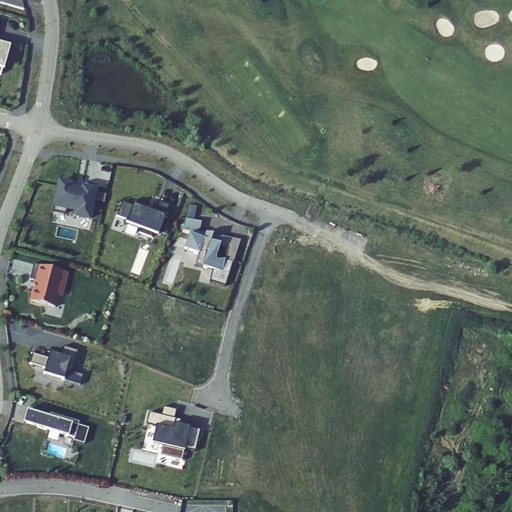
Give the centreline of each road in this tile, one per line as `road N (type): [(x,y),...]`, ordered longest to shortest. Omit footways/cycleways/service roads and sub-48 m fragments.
road 1 (residential): [(38,129),(160,149),(233,196),(271,210),(215,404)]
road 2 (residential): [(0,489),(69,488),(177,511)]
road 3 (residential): [(49,0),(52,39),(38,129)]
